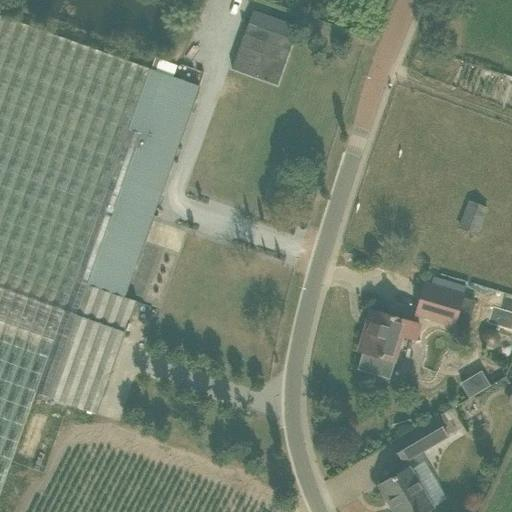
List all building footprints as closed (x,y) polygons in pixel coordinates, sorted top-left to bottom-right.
[(0,492),(35,392),(150,68),(0,15),(0,492)] [(294,39),(248,22),(232,67),(277,84),(294,39)] [(97,414),(106,386),(137,301),(124,296),(184,129),(174,125),(179,113),(188,116),(199,86),(150,68),(35,392),(97,414)] [(184,129),(188,116),(179,113),(174,125),(184,129)] [(487,207),(467,200),(458,227),(477,234),(487,207)] [(464,293),(430,284),(423,282),(413,317),(454,328),(464,293)] [(417,341),(422,325),(376,311),(370,332),(365,331),(359,350),(396,362),(403,337),(417,341)] [(478,392),(469,377),(461,382),(470,397),(478,392)] [(30,410),(14,456),(32,462),(48,416),(30,410)] [(442,425),(437,415),(392,442),(404,463),(449,437),(442,425)] [(409,469),(380,486),(395,511),(426,511),(432,509),(409,469)]
